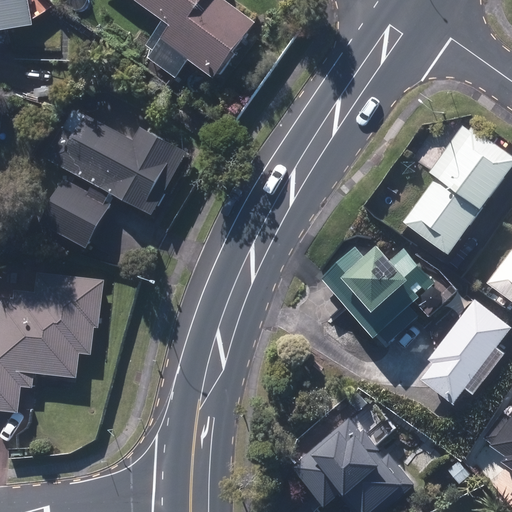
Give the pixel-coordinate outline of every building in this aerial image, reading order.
[(0,0),(0,47),(7,46),(4,31),(38,25),(33,0),(0,0)] [(139,0),(178,27),(168,40),(154,61),(181,80),(195,60),(221,79),(260,25),(225,0),(139,0)] [(47,222),(93,246),(115,205),(109,202),(114,191),(157,214),(190,151),(145,127),(138,140),(91,116),(81,134),(66,126),(50,157),(99,183),(93,193),(69,180),(47,222)] [(409,221),(457,254),(511,173),(511,154),(467,124),(434,171),(440,175),(409,221)] [(6,222),(20,230),(30,212),(15,205),(6,222)] [(384,334),(391,342),(416,319),(409,312),(440,282),(403,242),(393,252),(387,246),(370,262),(358,248),(326,278),(382,337),(384,334)] [(511,257),(494,283),(511,295),(511,257)] [(0,299),(0,410),(23,413),(25,387),(36,389),(38,373),(81,377),(83,354),(96,355),(98,328),(103,328),(108,280),(42,272),(40,292),(19,290),(18,299),(0,297),(0,299)] [(511,336),(511,319),(479,295),(432,360),(439,365),(430,378),(464,403),(511,336)] [(484,435),(496,443),(494,446),(511,458),(508,461),(511,463),(511,410),(505,420),(498,415),(484,435)] [(343,495),(358,511),(383,511),(388,508),(386,506),(414,482),(368,429),(365,431),(353,418),(296,466),(330,506),(343,495)] [(460,485),(473,475),(461,461),(449,471),(460,485)]
